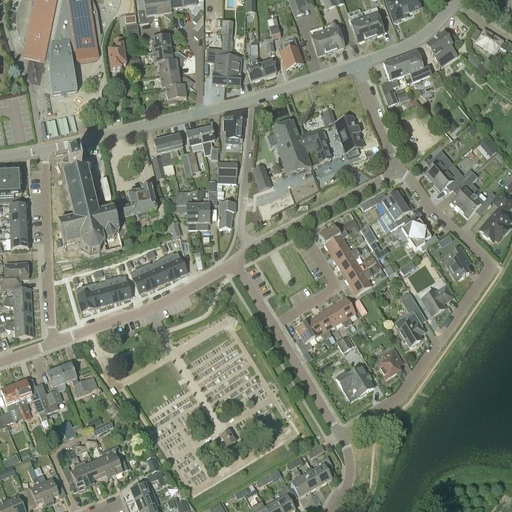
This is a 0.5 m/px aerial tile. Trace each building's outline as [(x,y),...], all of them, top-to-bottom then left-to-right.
[(102,36),(100,37),(96,14),(95,11),(94,8),(92,4),(90,1),(89,0),(23,0),(23,1),(20,5),(18,9),(17,14),(16,18),(16,21),(15,25),(16,30),(17,35),(18,37),(27,39),(23,59),(44,63),(45,62),(47,62),(49,63),(49,72),(49,80),(50,89),(51,99),(76,95),(70,57),(75,56),(76,64),(98,61),(96,47),(100,46),(102,36)] [(149,26),(154,19),(158,18),(155,0),(152,0),(143,1),(144,12),(137,13),(139,27),(149,26)] [(172,20),(171,17),(168,0),(155,0),(158,18),(163,18),(170,23),(172,20)] [(183,11),(181,0),(168,0),(171,17),(172,20),(179,12),(183,11)] [(195,19),(199,13),(203,12),(202,0),(181,0),(183,11),(187,10),(191,13),(191,16),(195,19)] [(304,16),(298,0),(291,0),(287,1),(293,20),(304,16)] [(321,0),(325,12),(336,8),(333,0),(321,0)] [(344,6),(341,0),(333,0),(336,8),(344,6)] [(406,20),(398,0),(393,0),(384,4),(393,25),(406,20)] [(398,0),(406,20),(406,18),(420,12),(415,0),(398,0)] [(255,16),(254,3),(245,4),(245,16),(255,16)] [(361,16),(370,41),(383,37),(377,18),(374,11),(361,16)] [(200,21),(203,20),(203,12),(199,13),(195,19),(192,23),(196,26),(200,21)] [(370,41),(361,16),(348,20),(357,46),(370,41)] [(203,20),(200,21),(196,26),(193,31),(197,34),(201,28),(203,28),(203,20)] [(267,22),(272,42),(280,40),(277,27),(278,27),(276,20),(267,22)] [(203,28),(201,28),(197,34),(193,39),(198,42),(203,35),(203,28)] [(324,36),(330,55),(344,51),(337,32),(324,36)] [(503,44),(484,32),(476,45),(494,58),(500,50),(506,54),(511,46),(507,44),(505,47),(502,45),(503,44)] [(441,70),(457,59),(450,49),(452,47),(443,35),(425,47),(441,70)] [(330,55),(324,36),(311,41),(317,60),(330,55)] [(175,41),(174,38),(150,42),(152,54),(171,51),(170,44),(172,44),(175,41)] [(129,53),(124,54),(121,40),(114,41),(116,53),(107,54),(110,74),(121,72),(121,70),(126,69),(125,66),(130,65),(129,53)] [(274,54),(271,40),(263,42),(264,48),(265,48),(267,56),(274,54)] [(222,43),(222,53),(223,53),(232,54),(232,44),(231,44),(222,43)] [(286,74),(303,68),(294,43),(279,48),(281,55),(279,55),(286,74)] [(171,51),(152,54),(153,67),(176,64),(180,62),(171,56),(171,51)] [(233,61),(234,54),(232,54),(223,53),(223,60),(228,60),(225,89),(239,90),(240,79),(239,79),(241,61),(233,61)] [(416,55),(398,61),(405,79),(403,79),(406,87),(430,79),(435,92),(443,89),(438,75),(437,76),(436,74),(430,76),(428,69),(422,71),(416,55)] [(466,62),(475,71),(481,67),(471,57),(466,62)] [(211,87),(225,89),(228,60),(223,60),(209,58),(208,75),(213,75),(211,87)] [(138,59),(130,60),(131,68),(140,67),(138,59)] [(260,82),(259,69),(259,65),(258,65),(256,59),(247,62),(250,71),(246,73),(251,85),(260,82)] [(396,82),(403,79),(405,79),(398,61),(383,67),(389,84),(390,84),(393,91),(398,89),(396,82)] [(183,64),(180,62),(176,64),(153,67),(154,68),(158,67),(159,78),(178,76),(178,72),(183,64)] [(259,65),(259,69),(260,82),(276,77),(271,64),(267,65),(266,63),(259,65)] [(178,76),(159,78),(161,91),(183,88),(186,85),(179,81),(178,76)] [(177,107),(176,103),(186,102),(185,97),(191,89),(186,85),(183,88),(161,91),(161,92),(165,92),(167,104),(168,108),(177,107)] [(416,102),(421,96),(412,88),(406,90),(416,102)] [(388,109),(396,106),(391,92),(383,95),(388,109)] [(399,105),(410,101),(407,93),(396,97),(399,105)] [(244,123),(244,114),(223,118),(223,134),(225,134),(225,141),(243,142),(244,131),(244,123)] [(73,116),(57,119),(60,136),(76,133),(73,116)] [(43,139),(57,136),(54,120),(39,123),(43,139)] [(335,127),(333,128),(336,138),(355,131),(351,121),(335,127)] [(451,122),(444,127),(451,135),(457,129),(451,122)] [(296,134),(292,124),(272,131),(278,147),(276,148),(286,177),(310,169),(304,150),(313,146),(320,165),(330,162),(320,133),(304,139),(298,141),(297,139),(298,138),(297,134),(296,134)] [(211,131),(198,134),(201,147),(204,159),(210,158),(210,163),(217,163),(217,155),(217,151),(212,151),(210,145),(214,144),(211,131)] [(355,131),(336,138),(340,148),(358,141),(357,139),(358,139),(356,133),(355,133),(355,131)] [(189,150),(201,147),(198,134),(186,137),(189,150)] [(166,141),(172,167),(171,163),(176,162),(177,164),(181,163),(185,180),(192,179),(189,168),(186,156),(180,158),(178,159),(177,153),(181,152),(178,138),(166,141)] [(172,167),(166,141),(153,144),(156,158),(160,157),(161,160),(151,162),(156,184),(165,182),(162,170),(172,167)] [(358,141),(340,148),(344,158),(355,154),(362,151),(358,141)] [(479,146),(484,152),(490,147),(485,141),(479,146)] [(432,185),(452,167),(441,153),(431,162),(435,167),(424,176),(431,184),(432,185)] [(355,154),(344,158),(345,163),(357,159),(355,154)] [(189,168),(196,166),(193,155),(186,156),(189,168)] [(90,260),(90,257),(98,255),(100,257),(101,256),(99,255),(104,253),(105,255),(122,250),(120,241),(119,241),(116,227),(119,226),(117,218),(114,219),(112,211),(111,210),(110,210),(110,212),(106,213),(105,210),(100,211),(100,214),(97,215),(95,206),(97,206),(97,204),(95,205),(93,196),(95,195),(94,193),(92,194),(90,184),(94,184),(93,182),(92,182),(91,181),(98,180),(97,172),(90,174),(90,173),(91,172),(91,171),(87,172),(87,171),(85,172),(84,170),(85,170),(84,169),(83,169),(83,170),(80,170),(78,164),(79,164),(79,161),(76,162),(76,163),(68,165),(67,164),(65,164),(65,167),(66,167),(67,168),(62,170),(61,171),(61,174),(63,175),(64,175),(64,177),(62,177),(62,178),(58,179),(59,180),(62,179),(65,189),(63,189),(63,191),(65,190),(67,200),(65,200),(66,202),(68,201),(70,211),(68,211),(68,213),(70,212),(73,221),(69,222),(69,219),(64,220),(63,220),(64,223),(59,224),(59,222),(58,222),(58,224),(57,225),(63,249),(80,245),(81,252),(89,257),(88,259),(90,260)] [(217,180),(236,180),(237,165),(217,164),(217,174),(217,180)] [(452,167),(432,185),(440,194),(452,184),(457,189),(465,182),(452,167)] [(259,195),(271,190),(264,168),(251,173),(254,181),(259,195)] [(471,187),(477,180),(473,175),(462,185),(466,188),(450,206),(459,214),(472,199),(478,193),(471,187)] [(0,207),(19,207),(19,201),(20,201),(19,176),(0,176),(0,207)] [(291,186),(294,195),(323,186),(321,178),(291,186)] [(119,222),(136,217),(137,221),(147,219),(147,215),(156,213),(150,189),(140,192),(140,193),(127,197),(130,208),(116,211),(119,222)] [(203,193),(186,195),(176,195),(176,199),(176,209),(177,216),(186,216),(186,227),(188,227),(188,233),(197,233),(197,227),(197,209),(191,209),(190,200),(197,200),(197,202),(203,202),(203,193)] [(386,216),(402,205),(399,201),(403,198),(399,193),(379,206),(386,216)] [(197,209),(197,227),(197,233),(207,233),(207,227),(209,227),(208,209),(216,209),(216,194),(208,194),(208,202),(203,202),(203,209),(197,209)] [(487,241),(489,241),(492,244),(494,241),(498,244),(509,231),(506,228),(509,224),(502,218),(511,206),(511,201),(503,194),(495,204),(500,208),(479,233),(482,236),(482,238),(487,241)] [(472,199),(459,214),(467,222),(476,212),(481,217),(489,207),(485,203),(480,207),(472,199)] [(374,201),(369,204),(372,209),(377,206),(374,201)] [(405,210),(402,205),(386,216),(380,220),(390,234),(407,222),(404,218),(412,213),(409,207),(405,210)] [(235,216),(235,207),(219,206),(218,232),(231,232),(231,216),(235,216)] [(24,221),(24,210),(6,210),(6,221),(24,221)] [(408,243),(425,232),(419,223),(415,226),(411,220),(403,225),(406,229),(401,232),(408,243)] [(24,221),(6,221),(6,232),(24,232),(24,221)] [(119,241),(120,241),(123,240),(126,235),(124,225),(119,226),(116,227),(119,241)] [(172,241),(180,239),(177,227),(169,229),(171,239),(172,241)] [(324,247),(346,233),(343,229),(337,233),(334,228),(318,237),(324,247)] [(356,228),(351,231),(354,236),(359,233),(356,228)] [(24,232),(6,232),(7,243),(24,243),(24,232)] [(425,232),(408,243),(408,244),(406,245),(405,246),(404,248),(405,250),(406,251),(408,251),(409,251),(412,249),(414,253),(419,250),(422,254),(425,252),(430,249),(426,243),(430,240),(425,232)] [(331,257),(346,248),(342,241),(348,237),(346,233),(324,247),(331,257)] [(24,243),(7,243),(7,255),(25,254),(24,243)] [(369,247),(372,253),(378,249),(374,244),(369,247)] [(337,268),(359,255),(356,251),(350,254),(346,248),(331,257),(337,268)] [(466,261),(459,250),(449,256),(453,263),(445,268),(456,284),(468,276),(461,264),(466,261)] [(164,259),(174,280),(186,275),(177,254),(172,256),(172,255),(164,259)] [(343,278),(358,268),(355,262),(360,257),(359,255),(337,268),(343,278)] [(162,285),(174,280),(164,259),(157,262),(157,263),(153,265),(162,285)] [(409,272),(416,268),(412,262),(405,267),(409,272)] [(141,269),(151,290),(162,285),(153,265),(149,267),(149,266),(141,269)] [(383,271),(388,279),(394,275),(389,267),(383,271)] [(27,283),(26,268),(5,269),(5,278),(0,277),(0,284),(0,292),(15,291),(15,283),(27,283)] [(349,288),(371,275),(369,272),(362,274),(358,268),(343,278),(349,288)] [(139,296),(151,290),(141,269),(134,272),(134,273),(130,275),(139,296)] [(371,275),(349,288),(355,298),(371,289),(367,282),(372,278),(371,275)] [(112,280),(118,303),(130,300),(124,278),(120,279),(120,278),(112,280)] [(106,306),(118,303),(112,280),(104,283),(104,284),(100,285),(106,306)] [(88,287),(94,310),(106,306),(100,285),(96,286),(96,285),(88,287)] [(82,313),(94,310),(88,287),(80,289),(80,291),(76,292),(82,313)] [(452,300),(445,289),(435,296),(434,294),(421,302),(432,319),(444,311),(442,307),(452,300)] [(4,305),(30,304),(30,292),(12,292),(13,299),(4,302),(4,305)] [(417,337),(423,333),(420,327),(426,323),(410,297),(409,298),(408,295),(406,296),(406,295),(400,299),(402,302),(400,303),(408,317),(393,325),(398,333),(397,334),(403,345),(405,344),(409,350),(410,349),(412,350),(416,348),(416,346),(420,343),(417,337)] [(360,300),(354,302),(360,316),(365,314),(360,300)] [(346,301),(336,307),(349,328),(348,328),(350,332),(353,330),(351,327),(349,320),(355,316),(346,301)] [(30,304),(4,305),(4,309),(13,310),(13,317),(31,316),(30,304)] [(345,330),(348,328),(349,328),(336,307),(325,313),(335,328),(340,325),(345,330)] [(331,339),(328,332),(335,328),(325,313),(315,319),(328,340),(331,339)] [(31,316),(13,317),(14,323),(5,326),(5,329),(32,328),(31,316)] [(320,337),(325,343),(328,340),(315,319),(305,326),(314,341),(320,337)] [(295,345),(302,356),(311,351),(309,344),(314,341),(305,326),(295,331),(301,341),(295,345)] [(15,341),(32,340),(32,328),(5,329),(5,333),(14,334),(15,341)] [(336,346),(342,356),(353,349),(347,339),(336,346)] [(385,383),(399,374),(396,370),(402,366),(393,352),(383,358),(386,363),(377,369),(385,383)] [(58,371),(64,387),(71,384),(73,388),(77,397),(78,396),(79,398),(89,395),(89,393),(90,392),(86,382),(78,385),(71,367),(58,371)] [(344,393),(351,404),(357,400),(374,390),(361,369),(345,379),(343,376),(335,381),(343,394),(344,393)] [(64,387),(58,371),(46,376),(53,394),(44,398),(44,399),(40,401),(44,413),(46,416),(51,414),(49,409),(62,404),(57,389),(64,387)] [(25,384),(13,389),(25,422),(31,420),(25,402),(31,400),(25,384)] [(6,409),(19,404),(20,408),(16,410),(22,424),(25,422),(13,389),(0,394),(6,409)] [(36,415),(44,413),(40,401),(32,404),(36,415)] [(118,411),(114,406),(107,411),(111,416),(118,411)] [(6,430),(6,427),(12,425),(9,415),(2,418),(6,430)] [(90,431),(101,426),(98,419),(87,424),(90,431)] [(91,433),(94,439),(113,430),(110,424),(91,433)] [(72,429),(65,433),(68,439),(75,435),(72,429)] [(227,451),(236,445),(229,433),(219,439),(227,451)] [(84,449),(86,454),(98,449),(96,444),(85,444),(85,449),(84,449)] [(86,454),(84,449),(74,448),(74,454),(76,458),(86,454)] [(310,461),(324,453),(321,448),(307,456),(310,461)] [(102,462),(110,481),(122,476),(122,474),(127,472),(121,458),(117,449),(100,456),(103,462),(102,462)] [(146,463),(151,476),(160,473),(158,470),(154,459),(152,460),(146,463)] [(300,460),(292,464),(295,470),(296,469),(303,466),(300,460)] [(312,475),(320,489),(331,483),(326,474),(332,470),(327,460),(315,466),(318,471),(312,475)] [(4,470),(10,467),(8,461),(2,464),(4,470)] [(110,481),(102,462),(92,467),(99,482),(105,479),(107,482),(110,481)] [(99,482),(92,467),(86,469),(84,464),(78,466),(89,490),(94,488),(92,485),(99,482)] [(295,470),(292,464),(285,468),(288,474),(292,472),(295,476),(293,477),(297,483),(286,489),(294,502),(298,500),(299,501),(309,495),(301,481),(295,470)] [(73,496),(84,491),(85,492),(89,490),(78,466),(74,468),(76,473),(70,476),(68,470),(61,473),(68,487),(68,486),(73,496)] [(301,481),(309,495),(320,489),(312,475),(309,470),(305,473),(307,477),(302,480),(301,481)] [(163,479),(160,473),(148,478),(150,485),(157,482),(160,489),(169,485),(165,478),(163,479)] [(52,502),(59,499),(56,493),(61,490),(56,478),(50,480),(52,484),(46,486),(43,478),(37,481),(41,488),(40,489),(48,508),(53,505),(52,502)] [(262,482),(265,487),(272,483),(269,478),(262,482)] [(22,493),(29,511),(30,511),(36,508),(36,509),(43,506),(44,509),(48,508),(40,489),(41,488),(37,481),(32,483),(35,491),(29,493),(28,490),(22,493)] [(265,487),(262,482),(255,486),(258,491),(265,487)] [(134,504),(149,498),(153,496),(151,490),(147,492),(145,487),(130,493),(134,504)] [(275,505),(279,511),(293,511),(289,505),(294,502),(286,489),(280,492),(281,493),(276,496),(280,503),(275,505)] [(241,494),(244,499),(251,495),(248,490),(241,494)] [(6,505),(9,511),(29,511),(22,493),(16,495),(19,500),(6,505)] [(244,499),(241,494),(234,498),(237,503),(244,499)] [(137,511),(149,511),(154,510),(149,498),(134,504),(137,511)] [(172,503),(166,505),(169,511),(170,511),(175,510),(172,503)]
